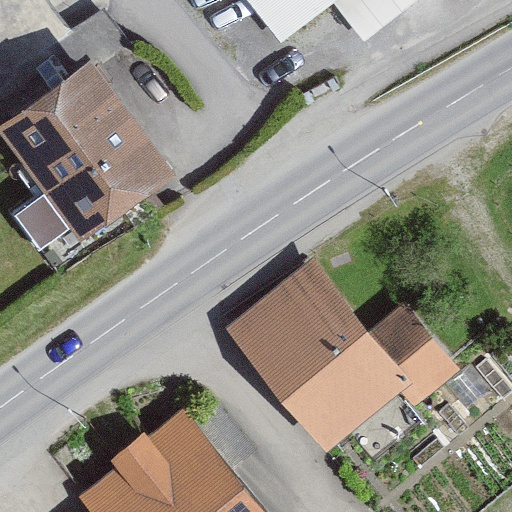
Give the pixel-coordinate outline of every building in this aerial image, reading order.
[(51,0),(0,0),(0,82),(73,31),(51,0)] [(333,0),(251,0),(281,39),(333,0)] [(182,174),(108,66),(14,130),(88,238),(182,174)] [(383,326),(320,256),(234,334),(337,446),(405,384),(425,405),(473,362),(414,298),(383,326)] [(97,509),(93,511),(273,511),(180,400),(154,422),(146,413),(107,446),(115,456),(78,487),(97,509)]
